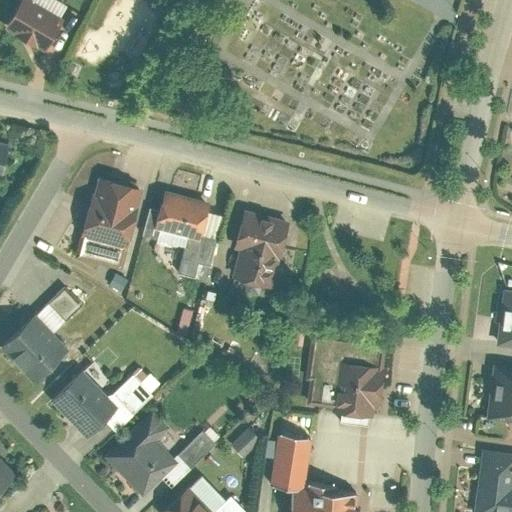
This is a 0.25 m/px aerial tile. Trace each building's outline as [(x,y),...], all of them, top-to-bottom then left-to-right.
[(27,0),(18,0),(3,26),(43,49),(61,18),(27,0)] [(97,177),(92,197),(88,196),(75,256),(120,267),(139,187),(97,177)] [(193,277),(196,264),(207,267),(221,213),(206,209),(208,200),(162,189),(153,227),(186,235),(176,273),(193,277)] [(280,256),(288,220),(241,210),(233,246),(238,247),(231,278),(270,287),(277,255),(280,256)] [(80,303),(63,286),(47,301),(64,319),(80,303)] [(511,288),(502,288),(495,344),(511,345),(511,288)] [(176,329),(186,331),(190,307),(180,305),(176,329)] [(30,378),(66,348),(36,313),(0,344),(30,378)] [(382,344),(312,334),(306,377),(309,377),(306,402),(319,404),(318,408),(371,416),(382,344)] [(485,418),(511,421),(511,366),(493,363),(485,418)] [(84,435),(117,406),(83,368),(50,397),(84,435)] [(113,391),(132,412),(151,394),(132,373),(113,391)] [(152,409),(103,455),(140,495),(177,460),(156,438),(168,426),(152,409)] [(230,444),(242,456),(259,440),(247,427),(230,444)] [(176,453),(190,467),(214,443),(201,429),(176,453)] [(276,433),(269,484),(303,489),(310,438),(276,433)] [(472,511),(511,511),(511,453),(481,449),(472,511)] [(0,486),(15,474),(0,457),(0,486)] [(287,511),(351,511),(353,493),(334,492),(334,485),(306,483),(305,489),(289,488),(287,511)] [(245,511),(230,495),(212,511),(187,486),(160,511),(245,511)]
